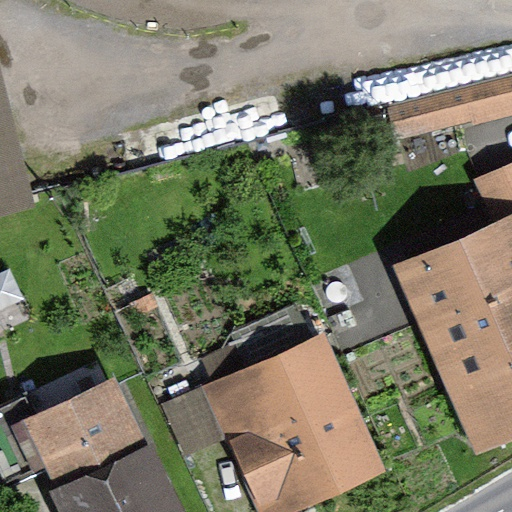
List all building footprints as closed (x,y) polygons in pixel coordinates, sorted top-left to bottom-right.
[(478,114),(470,85),(422,98),(430,126),(478,114)] [(220,92),(120,106),(127,155),(226,142),(220,92)] [(333,116),(341,151),(380,141),(372,106),(333,116)] [(203,150),(209,174),(242,166),(236,142),(203,150)] [(442,311),(491,425),(511,415),(511,232),(510,227),(425,264),(421,256),(401,265),(424,319),(442,311)] [(303,293),(322,337),(353,324),(334,280),(303,293)] [(208,365),(272,507),(364,467),(328,386),(338,381),(320,342),(256,371),(246,348),(208,365)] [(54,456),(80,511),(168,511),(108,385),(36,419),(24,393),(0,403),(0,476),(2,480),(54,456)]
